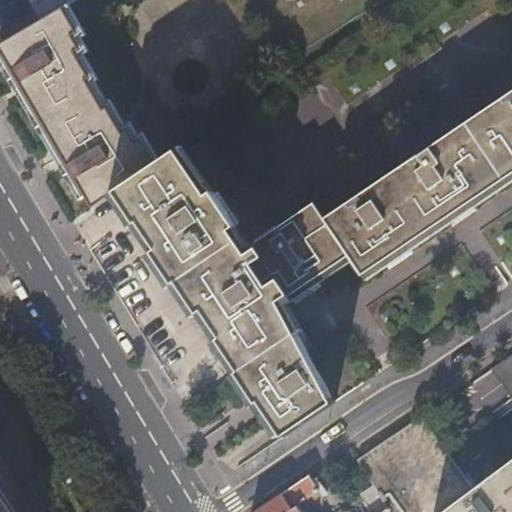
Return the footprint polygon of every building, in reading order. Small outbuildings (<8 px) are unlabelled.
[(0,0),(0,44),(16,34),(3,12),(16,4),(14,0),(0,0)] [(64,6),(73,0),(32,0),(43,18),(64,6)] [(87,83),(91,80),(76,55),(82,51),(75,37),(80,34),(64,6),(43,18),(16,34),(0,44),(0,47),(85,191),(92,187),(101,203),(118,191),(156,166),(142,142),(137,145),(129,133),(123,136),(109,111),(105,113),(87,83)] [(176,152),(156,166),(118,191),(133,215),(129,218),(215,346),(221,342),(242,372),(239,374),(260,406),(263,405),(284,437),(334,404),(301,339),(299,335),(284,306),(354,259),(358,265),(365,276),(511,175),(511,92),(440,140),(431,146),(326,217),(325,216),(315,201),(249,243),(214,193),(207,197),(176,152)] [(511,183),(511,175),(365,276),(369,282),(511,183)] [(299,335),(301,339),(307,335),(293,308),(358,265),(354,259),(284,306),(299,335)] [(388,511),(458,465),(421,416),(357,460),(373,486),(388,511)] [(511,511),(511,461),(476,489),(458,465),(388,511),(387,511),(511,511)] [(312,474),(255,511),(303,511),(299,504),(321,490),(315,478),(312,474)] [(319,476),(315,478),(321,490),(325,497),(330,494),(319,476)] [(22,511),(0,478),(0,511),(22,511)] [(370,511),(387,511),(388,511),(373,486),(360,495),(370,511)]
